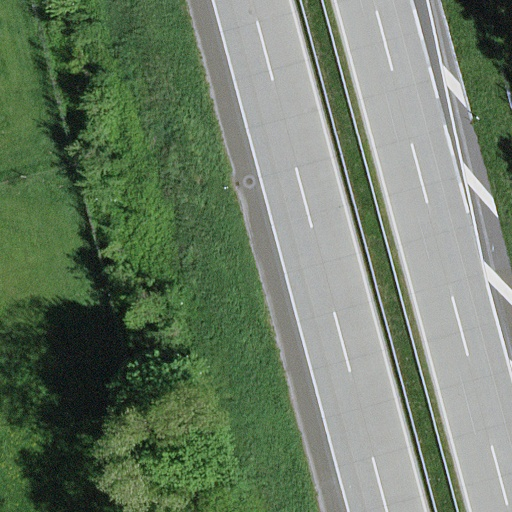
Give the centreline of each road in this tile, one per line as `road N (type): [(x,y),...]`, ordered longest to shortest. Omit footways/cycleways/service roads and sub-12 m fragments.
road 1 (motorway): [(246,0),(379,511)]
road 2 (motorway): [(505,511),(372,0)]
